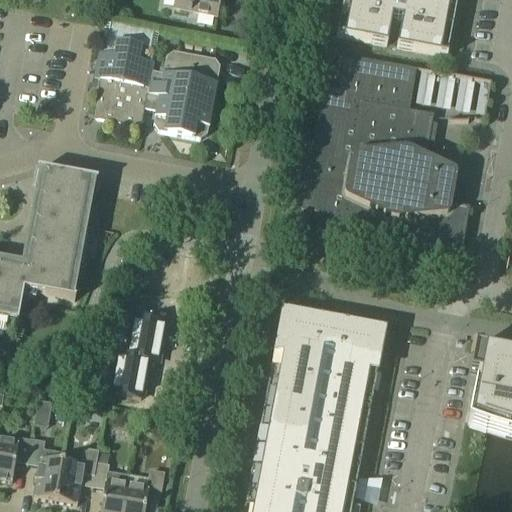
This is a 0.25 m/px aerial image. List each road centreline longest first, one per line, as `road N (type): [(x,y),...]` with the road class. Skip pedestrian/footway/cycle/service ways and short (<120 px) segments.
road 1 (tertiary): [(253,193),(193,511)]
road 2 (unclassified): [(253,193),(59,156),(0,170)]
road 3 (tertiary): [(290,0),(253,193)]
road 4 (unclassified): [(481,301),(511,152)]
road 5 (residential): [(407,511),(434,368)]
